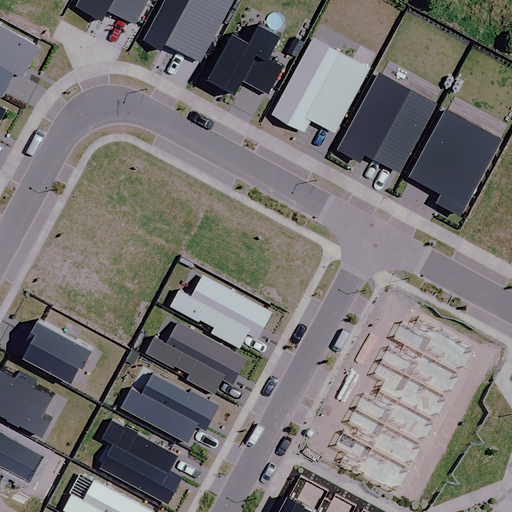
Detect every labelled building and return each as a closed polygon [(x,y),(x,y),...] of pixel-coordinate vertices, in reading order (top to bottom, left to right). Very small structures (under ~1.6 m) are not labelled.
[(79,0),(75,10),(100,23),(105,13),(134,29),(148,0),(79,0)] [(226,35),(203,79),(232,94),(240,81),(266,94),(280,67),(265,60),(276,38),(254,26),(245,44),(226,35)] [(0,98),(0,99),(12,76),(21,81),(38,50),(0,30),(0,98)] [(309,38),(269,114),(300,131),(307,119),(333,132),(366,68),(309,38)] [(375,73),(335,149),(356,160),(360,154),(396,173),(432,103),(375,73)] [(440,109),(405,176),(438,193),(433,202),(458,215),(498,139),(440,109)] [(268,311),(200,275),(189,296),(176,290),(167,306),(195,321),(196,319),(212,327),(209,332),(236,347),(244,333),(253,338),(268,311)] [(151,337),(143,352),(171,367),(172,365),(187,373),(184,380),(210,394),(219,379),(230,385),(244,359),(175,322),(163,344),(151,337)] [(13,376),(0,369),(0,413),(41,436),(49,421),(39,416),(50,396),(30,385),(32,383),(15,374),(13,376)] [(186,393),(149,373),(137,395),(127,389),(118,407),(184,443),(194,425),(202,429),(215,405),(188,391),(186,393)] [(174,455),(109,420),(100,437),(111,443),(97,467),(164,503),(179,477),(166,470),(174,455)] [(150,511),(92,481),(81,501),(69,495),(62,509),(68,511),(150,511)]
